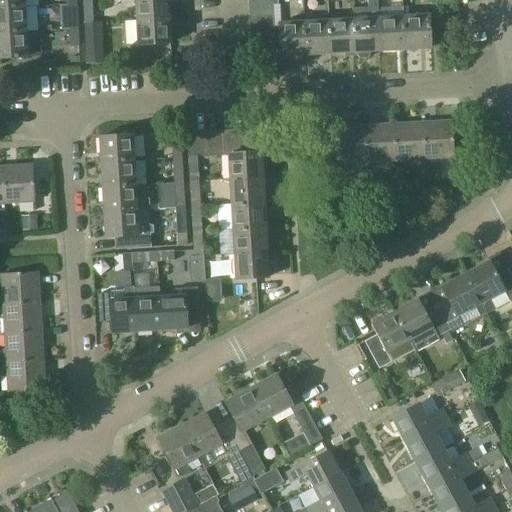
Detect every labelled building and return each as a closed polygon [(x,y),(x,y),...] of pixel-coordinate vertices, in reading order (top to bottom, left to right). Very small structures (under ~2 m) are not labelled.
[(0,0),(0,8),(25,7),(24,0),(0,0)] [(136,0),(138,19),(171,18),(169,0),(136,0)] [(274,16),(273,0),(250,0),(251,17),(274,16)] [(354,21),(356,53),(357,52),(358,56),(360,59),(369,58),(371,55),(371,52),(381,51),(379,19),(377,0),(367,0),(368,9),(354,9),(354,21)] [(67,5),(68,21),(78,21),(77,4),(67,5)] [(83,7),(84,23),(94,22),(93,6),(83,7)] [(0,32),(27,32),(25,7),(0,8),(0,32)] [(251,17),(252,35),(275,34),(274,16),(251,17)] [(404,18),(406,50),(431,48),(430,17),(404,18)] [(171,18),(138,19),(139,45),(172,43),(171,18)] [(404,18),(379,19),(381,51),(406,50),(404,18)] [(354,21),(329,22),(331,54),(356,53),(354,21)] [(101,22),(94,22),(84,23),(86,64),(103,63),(101,22)] [(306,55),(331,54),(329,22),(305,23),(306,55)] [(281,57),(306,55),(305,23),(279,25),(281,57)] [(78,29),(69,30),(69,47),(79,46),(78,29)] [(27,32),(0,32),(0,58),(42,56),(40,31),(27,32)] [(275,34),(252,35),(253,48),(275,47),(275,34)] [(453,121),(424,123),(426,160),(455,159),(453,121)] [(424,123),(395,124),(397,162),(426,160),(424,123)] [(395,124),(366,126),(368,163),(397,162),(395,124)] [(368,163),(366,126),(337,127),(339,165),(368,163)] [(237,130),(238,154),(250,154),(249,129),(237,130)] [(226,155),(228,155),(238,154),(237,130),(225,131),(226,155)] [(208,156),(226,155),(225,131),(207,132),(208,156)] [(208,156),(207,132),(188,133),(190,157),(208,156)] [(174,150),(183,150),(182,133),(173,134),(174,150)] [(102,138),(103,163),(135,161),(134,136),(102,138)] [(229,180),(262,178),(260,153),(250,154),(238,154),(228,155),(229,180)] [(175,175),(185,175),(184,158),(174,159),(175,175)] [(103,163),(104,188),(137,186),(135,161),(103,163)] [(32,166),(3,167),(5,205),(34,204),(32,166)] [(200,182),(199,166),(190,166),(191,183),(200,182)] [(269,186),(262,187),(262,178),(229,180),(231,205),(263,203),(263,202),(270,202),(269,186)] [(177,200),(186,200),(185,183),(176,184),(177,200)] [(137,199),(137,186),(104,188),(106,213),(138,211),(150,210),(149,198),(137,199)] [(202,207),(201,190),(192,191),(193,207),(202,207)] [(263,203),(231,205),(232,230),(265,228),(263,203)] [(177,209),(178,225),(188,224),(187,208),(177,209)] [(139,228),(138,211),(106,213),(107,238),(115,238),(116,253),(151,251),(151,237),(154,237),(153,229),(150,229),(150,227),(139,228)] [(202,214),(193,215),(194,231),(203,231),(202,214)] [(234,255),(266,253),(265,228),(232,230),(234,255)] [(195,256),(205,256),(204,239),(194,240),(195,256)] [(159,262),(175,261),(175,252),(158,253),(159,262)] [(134,263),(151,262),(150,253),(134,254),(134,263)] [(268,278),(268,277),(273,277),(273,261),(267,262),(266,253),(234,255),(235,280),(268,278)] [(205,256),(195,256),(190,256),(192,282),(206,281),(205,256)] [(466,275),(482,304),(492,298),(498,309),(511,301),(511,274),(507,266),(496,272),(491,262),(466,275)] [(3,305),(40,303),(39,274),(1,276),(3,305)] [(458,316),(482,304),(466,275),(443,287),(449,297),(437,304),(451,331),(452,332),(464,326),(458,316)] [(136,299),(138,331),(163,330),(161,298),(160,286),(136,287),(136,299)] [(113,333),(138,331),(136,299),(136,287),(126,288),(126,291),(114,292),(110,294),(98,294),(100,322),(112,321),(113,333)] [(161,298),(163,330),(188,329),(187,314),(200,313),(199,288),(175,289),(175,297),(161,298)] [(395,312),(411,341),(416,350),(417,351),(440,339),(439,337),(451,331),(437,304),(425,311),(419,299),(395,312)] [(42,332),(40,303),(3,305),(5,334),(42,332)] [(411,341),(395,312),(372,324),(378,336),(366,342),(380,369),(393,362),(416,350),(411,341)] [(44,361),(42,332),(5,334),(6,363),(44,361)] [(44,361),(6,363),(8,392),(45,390),(44,361)] [(436,397),(465,383),(460,373),(431,388),(436,397)] [(251,389),(267,419),(293,405),(278,375),(251,389)] [(242,432),(267,419),(251,389),(226,403),(242,432)] [(406,441),(448,419),(443,410),(428,418),(421,405),(394,419),(406,441)] [(296,420),(309,444),(322,438),(309,413),(296,420)] [(182,427),(198,457),(210,450),(215,459),(225,454),(204,414),(182,427)] [(453,428),(448,419),(406,441),(418,464),(444,450),(437,436),(453,428)] [(185,463),(198,457),(182,427),(159,439),(179,478),(190,472),(185,463)] [(251,443),(238,450),(251,475),(264,468),(251,443)] [(251,475),(238,450),(226,456),(239,481),(251,475)] [(451,463),(444,450),(418,464),(429,486),(472,463),(467,454),(451,463)] [(472,463),(477,472),(502,458),(497,450),(486,456),(472,463)] [(307,475),(314,489),(341,474),(329,452),(287,474),(291,483),(307,475)] [(477,472),(472,463),(429,486),(441,508),(468,494),(461,480),(477,472)] [(255,480),(262,493),(283,482),(276,469),(255,480)] [(499,478),(511,499),(511,498),(511,476),(510,473),(499,478)] [(322,511),(352,496),(341,474),(314,489),(321,501),(300,511),(322,511)] [(171,511),(186,511),(218,495),(213,485),(194,494),(187,480),(162,493),(171,511)] [(237,510),(260,498),(253,485),(230,496),(237,510)] [(78,511),(67,492),(29,511),(78,511)] [(475,508),(468,494),(441,508),(443,511),(488,511),(495,508),(491,499),(475,508)] [(361,511),(352,496),(322,511),(361,511)] [(222,511),(218,503),(201,511),(222,511)]
